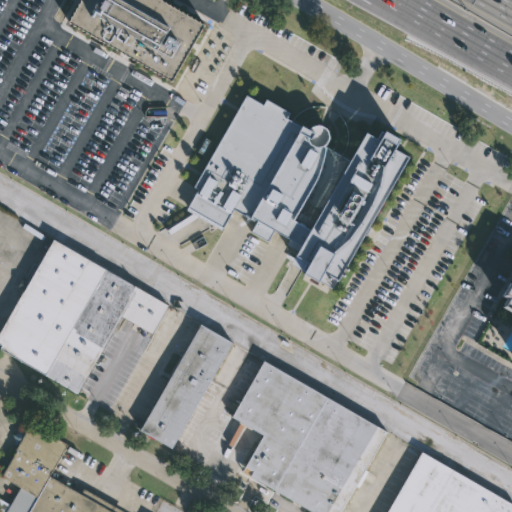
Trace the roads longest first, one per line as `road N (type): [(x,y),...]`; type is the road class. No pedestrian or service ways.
road 1 (residential): [(232,511),(0,377)]
road 2 (secondary): [(305,0),(511,123)]
road 3 (motorway): [(353,0),(511,63)]
road 4 (motorway): [(404,0),(511,62)]
